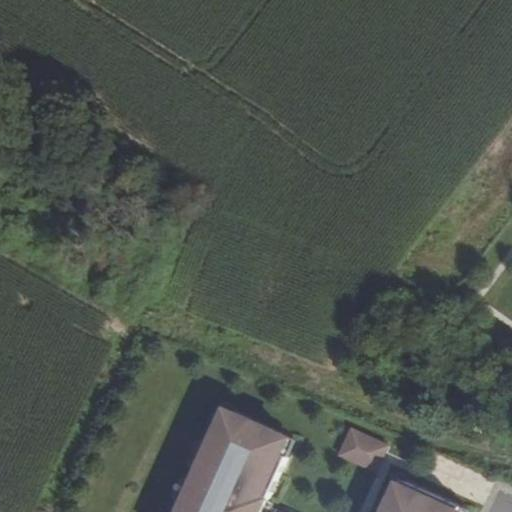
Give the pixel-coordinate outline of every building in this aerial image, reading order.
[(227,427),(234,410),(225,406),(218,423),(227,427)] [(464,511),(468,505),(409,479),(402,496),(394,493),(386,511),(271,511),(269,511),(275,498),(278,500),(294,457),(286,454),(293,436),(234,410),(227,427),(218,423),(192,479),(184,497),(177,511),(464,511)] [(345,455),(382,469),(393,443),(355,428),(345,455)] [(301,439),(293,436),(286,454),(294,457),(301,439)] [(401,475),(394,493),(402,496),(409,479),(401,475)] [(184,497),(192,479),(186,476),(178,494),(184,497)]
